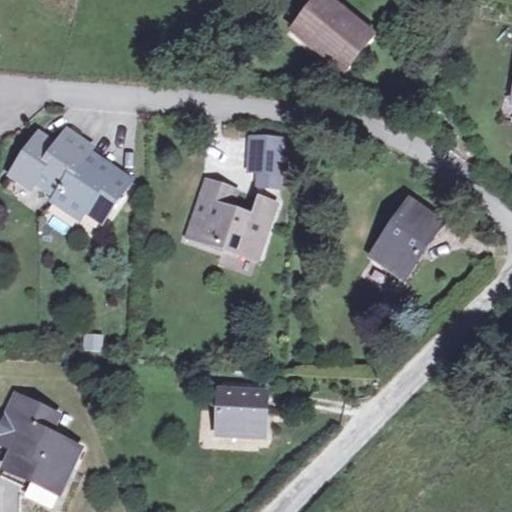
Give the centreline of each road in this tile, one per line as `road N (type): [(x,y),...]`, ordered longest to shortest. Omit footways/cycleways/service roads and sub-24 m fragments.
road 1 (residential): [(511,240),(447,171),(228,96),(0,81)]
road 2 (tertiary): [(511,280),(279,511)]
